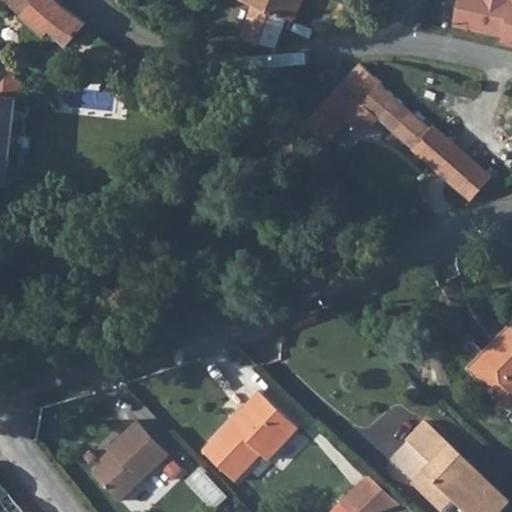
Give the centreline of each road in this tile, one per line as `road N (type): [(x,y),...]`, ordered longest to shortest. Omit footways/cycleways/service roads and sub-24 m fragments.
road 1 (unclassified): [(0,392),(215,328),(511,210)]
road 2 (residential): [(94,0),(163,53),(272,72),(397,36),(511,66)]
